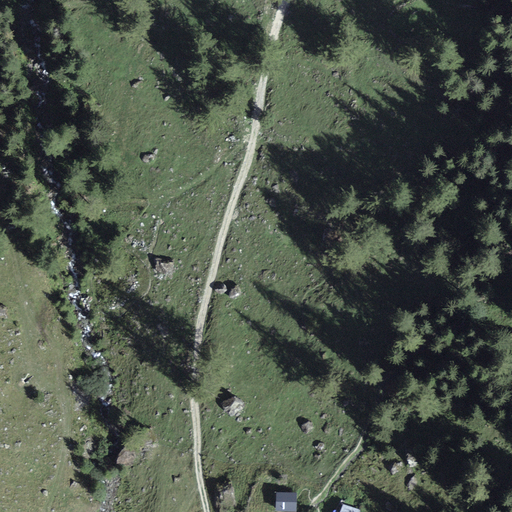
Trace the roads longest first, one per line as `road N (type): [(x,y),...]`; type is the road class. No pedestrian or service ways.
road 1 (track): [(205,511),(192,393),(203,311),(280,0)]
road 2 (track): [(48,511),(65,415),(57,367),(0,229)]
